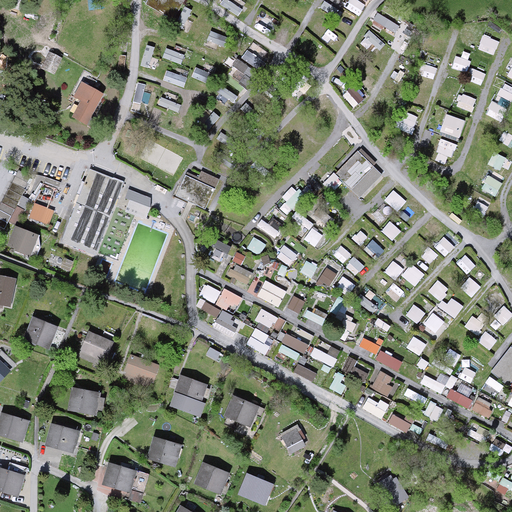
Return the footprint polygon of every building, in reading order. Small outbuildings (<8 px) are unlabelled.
[(183,1),(180,0),(144,0),(142,4),(172,20),(183,1)] [(229,0),(223,0),(222,4),(239,14),(243,7),(229,0)] [(378,11),(374,18),(397,31),(401,24),(378,11)] [(370,29),(365,35),(381,47),(385,41),(370,29)] [(225,44),(227,35),(211,31),(208,40),(225,44)] [(480,49),(496,53),(499,37),(482,34),(480,49)] [(148,64),(155,46),(149,44),(142,62),(148,64)] [(167,46),(163,57),(182,63),(186,53),(167,46)] [(247,50),(243,57),(253,63),(257,56),(247,50)] [(60,56),(49,51),(43,67),(54,71),(60,56)] [(455,55),(454,67),(469,69),(471,57),(455,55)] [(237,56),(231,64),(243,73),(249,65),(237,56)] [(197,66),(193,76),(206,82),(210,72),(197,66)] [(469,79),(482,84),(486,73),(474,68),(469,79)] [(167,69),(164,79),(184,86),(188,76),(167,69)] [(138,82),(135,100),(141,101),(145,83),(138,82)] [(78,98),(68,115),(82,123),(98,96),(77,83),(71,94),(78,98)] [(511,101),(511,86),(504,83),(498,95),(511,101)] [(219,91),(235,101),(238,95),(222,85),(219,91)] [(179,111),(182,103),(162,96),(159,104),(179,111)] [(487,114),(502,118),(506,107),(491,102),(487,114)] [(403,110),(397,128),(413,133),(419,116),(403,110)] [(217,111),(202,116),(206,127),(221,122),(217,111)] [(461,137),(467,118),(447,112),(441,131),(461,137)] [(370,165),(354,150),(333,172),(349,187),(370,165)] [(501,168),(506,155),(494,151),(489,164),(501,168)] [(121,183),(82,168),(54,241),(93,256),(121,183)] [(497,195),(505,176),(490,169),(482,189),(497,195)] [(24,176),(11,170),(0,193),(0,224),(1,225),(24,176)] [(194,180),(182,175),(173,196),(202,209),(216,179),(198,171),(194,180)] [(58,182),(44,177),(42,183),(56,188),(58,182)] [(283,199),(294,207),(302,196),(292,188),(283,199)] [(149,201),(129,194),(122,211),(143,219),(149,201)] [(52,210),(32,204),(28,219),(47,225),(52,210)] [(22,210),(16,207),(9,222),(15,224),(22,210)] [(297,210),(292,215),(310,229),(314,223),(297,210)] [(263,218),(258,224),(275,238),(280,231),(263,218)] [(391,220),(382,230),(393,240),(402,230),(391,220)] [(313,226),(304,238),(315,246),(324,234),(313,226)] [(34,234),(12,227),(6,246),(28,253),(34,234)] [(445,255),(459,242),(449,232),(435,245),(445,255)] [(253,236),(248,248),(261,254),(266,242),(253,236)] [(229,251),(232,244),(218,239),(215,246),(229,251)] [(342,245),(334,254),(344,263),(352,254),(342,245)] [(283,247),(279,259),(293,263),(297,251),(283,247)] [(241,264),(246,255),(238,251),(233,259),(241,264)] [(355,257),(347,265),(356,274),(364,265),(355,257)] [(308,260),(302,270),(312,277),(318,266),(308,260)] [(396,278),(404,268),(394,260),(386,269),(396,278)] [(416,285),(425,273),(412,263),(402,275),(416,285)] [(230,265),(228,277),(250,281),(252,269),(230,265)] [(329,287),(338,273),(327,266),(318,279),(329,287)] [(348,291),(354,286),(345,276),(339,282),(348,291)] [(8,278),(0,277),(0,305),(5,306),(8,278)] [(469,277),(462,288),(474,295),(481,284),(469,277)] [(266,279),(258,295),(279,306),(288,290),(266,279)] [(438,279),(429,290),(441,300),(450,288),(438,279)] [(206,283),(200,295),(215,303),(221,290),(206,283)] [(496,309),(507,299),(496,287),(485,297),(496,309)] [(293,295),(289,307),(300,311),(305,299),(293,295)] [(338,295),(330,312),(347,320),(343,328),(352,332),(358,320),(345,315),(352,301),(338,295)] [(455,318),(464,306),(450,295),(441,306),(455,318)] [(218,317),(222,308),(206,300),(202,308),(218,317)] [(415,303),(407,314),(418,322),(426,312),(415,303)] [(488,347),(511,315),(511,310),(505,305),(478,340),(488,347)] [(308,309),(305,315),(320,323),(324,316),(308,309)] [(219,310),(215,329),(236,335),(241,316),(219,310)] [(424,323),(437,332),(445,320),(433,311),(424,323)] [(478,335),(486,325),(473,315),(465,325),(478,335)] [(47,324),(27,317),(20,339),(40,345),(47,324)] [(280,317),(273,327),(278,330),(285,320),(280,317)] [(261,322),(258,326),(269,334),(272,329),(261,322)] [(271,345),(265,342),(269,334),(256,327),(247,343),(266,353),(271,345)] [(110,340),(84,330),(76,351),(102,361),(110,340)] [(281,342),(305,352),(309,341),(286,331),(281,342)] [(415,335),(407,346),(420,354),(427,343),(415,335)] [(364,336),(359,345),(376,353),(380,343),(364,336)] [(282,343),(279,350),(298,358),(301,351),(282,343)] [(339,356),(342,349),(330,345),(327,352),(339,356)] [(311,353),(334,366),(338,359),(316,346),(311,353)] [(511,376),(511,349),(508,347),(489,372),(506,385),(511,376)] [(381,348),(376,358),(399,370),(404,360),(381,348)] [(356,364),(359,358),(349,354),(342,370),(365,379),(369,370),(356,364)] [(154,367),(126,357),(119,375),(148,385),(154,367)] [(298,363),(295,372),(314,379),(318,370),(298,363)] [(460,378),(473,382),(476,369),(464,366),(460,378)] [(380,370),(371,387),(391,397),(400,381),(380,370)] [(442,392),(446,384),(453,388),(457,378),(441,371),(437,379),(425,374),(421,383),(442,392)] [(203,383),(176,373),(166,402),(199,413),(204,399),(198,397),(203,383)] [(331,387),(340,391),(346,377),(338,373),(331,387)] [(457,379),(447,396),(470,408),(475,399),(469,396),(474,389),(457,379)] [(94,391),(67,387),(64,409),(92,413),(94,391)] [(257,407),(228,395),(221,414),(225,416),(221,424),(230,428),(233,421),(249,427),(257,407)] [(363,407),(383,417),(389,404),(369,395),(363,407)] [(433,417),(438,404),(431,401),(426,414),(433,417)] [(392,413),(389,425),(410,430),(414,416),(406,414),(405,416),(392,413)] [(21,419),(0,414),(0,436),(17,439),(21,419)] [(73,429),(45,423),(40,445),(68,451),(73,429)] [(297,428),(283,434),(290,450),(304,444),(297,428)] [(180,443),(152,438),(148,458),(176,464),(180,443)] [(130,469),(101,462),(96,482),(124,490),(130,469)] [(227,472),(203,464),(197,483),(220,491),(227,472)] [(19,475),(0,470),(0,491),(14,495),(19,475)] [(272,483),(246,474),(239,493),(266,502),(272,483)] [(401,500),(388,475),(370,484),(382,509),(401,500)] [(498,489),(507,492),(508,488),(511,488),(511,479),(502,476),(498,489)]
